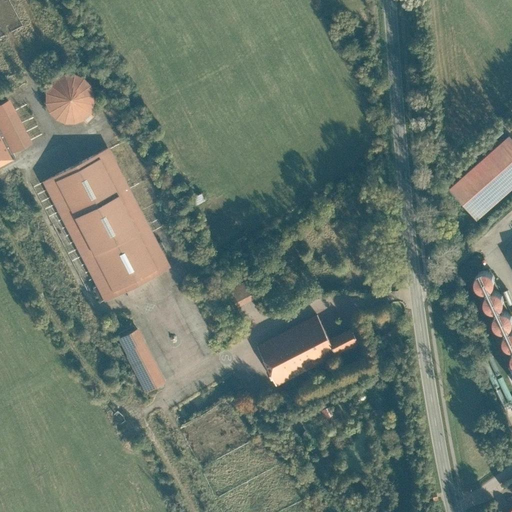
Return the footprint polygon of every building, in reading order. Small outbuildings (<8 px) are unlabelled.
[(62,71),(57,73),(50,78),(47,82),(43,90),(43,99),(44,104),(49,112),(53,116),(65,121),(74,120),(81,117),(88,111),(92,104),(93,96),(92,88),(85,77),(78,73),(71,71),(62,71)] [(7,152),(28,142),(8,99),(0,102),(0,164),(11,160),(7,152)] [(511,187),(511,143),(507,138),(448,188),(475,219),(511,187)] [(107,147),(39,183),(101,302),(170,266),(107,147)] [(206,192),(201,194),(203,201),(209,199),(206,192)] [(255,299),(245,284),(228,294),(238,310),(255,299)] [(317,313),(254,346),(278,389),(360,343),(352,327),(331,339),(317,313)] [(160,381),(134,327),(113,338),(139,391),(160,381)] [(354,396),(357,403),(370,396),(366,390),(354,396)] [(331,402),(322,407),(326,417),(336,412),(331,402)]
